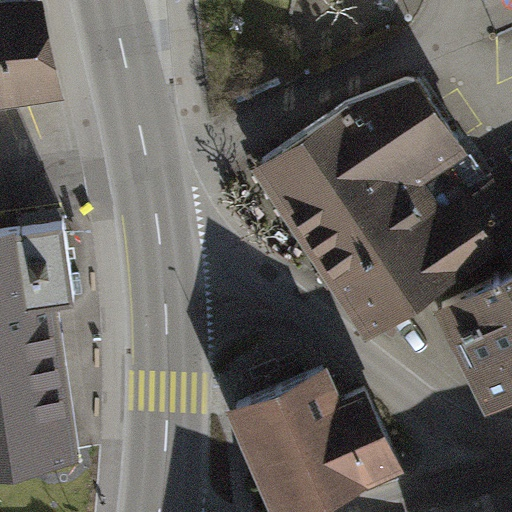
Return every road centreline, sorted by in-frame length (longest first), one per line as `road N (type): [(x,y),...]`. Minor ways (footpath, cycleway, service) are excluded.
road 1 (tertiary): [(506,469),(297,307),(218,278),(164,278)]
road 2 (secondary): [(113,0),(147,150),(164,278)]
road 3 (secondary): [(164,278),(161,511)]
road 4 (tertiary): [(368,511),(506,469)]
